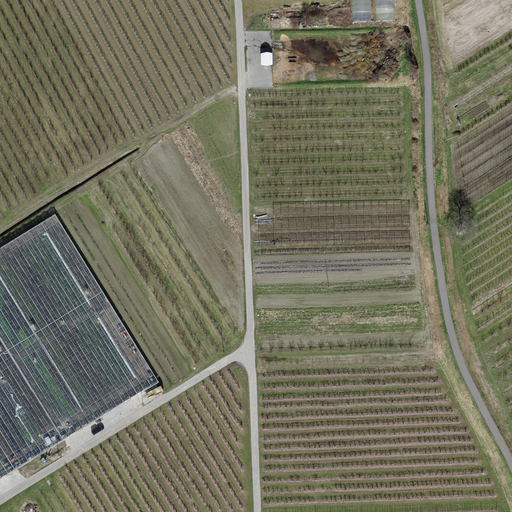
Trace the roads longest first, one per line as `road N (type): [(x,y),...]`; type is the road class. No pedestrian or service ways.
road 1 (track): [(511,465),(447,319),(417,0)]
road 2 (unclassified): [(235,0),(250,347)]
road 3 (unclassified): [(250,347),(0,503)]
road 4 (unclassified): [(250,347),(255,511)]
